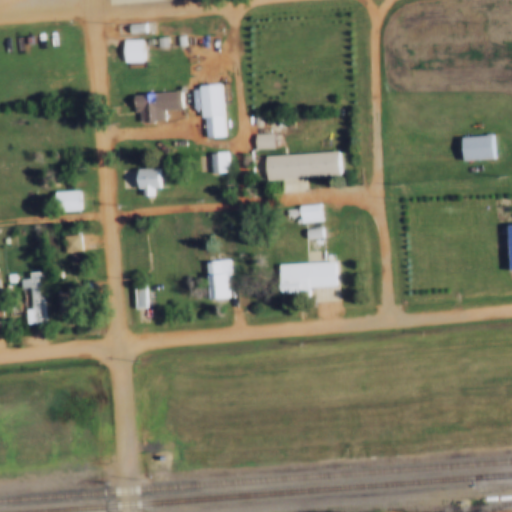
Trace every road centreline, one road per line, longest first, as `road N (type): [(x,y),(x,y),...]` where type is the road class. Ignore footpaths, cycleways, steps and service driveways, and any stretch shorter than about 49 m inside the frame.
road 1 (residential): [(0,353),(511,310)]
road 2 (residential): [(125,511),(122,341),(96,10)]
road 3 (residential): [(393,319),(376,0)]
road 4 (residential): [(0,17),(211,0)]
